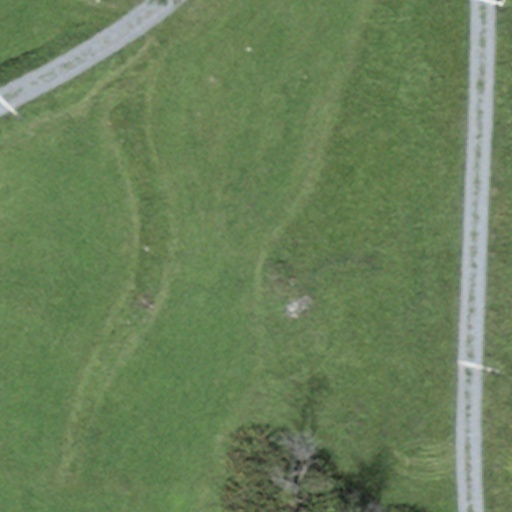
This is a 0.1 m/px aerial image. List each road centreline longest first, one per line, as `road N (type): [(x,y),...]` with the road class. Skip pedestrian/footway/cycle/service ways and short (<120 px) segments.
road 1 (track): [(476,511),(468,371),(486,0)]
road 2 (track): [(166,0),(0,102)]
